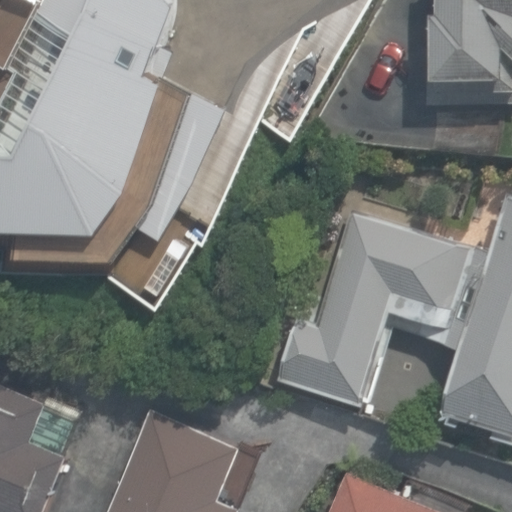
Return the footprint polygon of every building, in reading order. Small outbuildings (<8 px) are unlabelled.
[(179,0),(37,0),(27,23),(64,40),(14,154),(0,153),(0,231),(25,232),(24,260),(116,261),(205,94),(150,65),(183,4),(179,0)] [(511,0),(448,0),(448,86),(511,86),(511,0)] [(511,190),(507,188),(438,410),(511,432),(511,190)] [(476,245),(357,208),(321,323),(295,315),(277,373),(368,401),(396,310),(451,327),(476,245)] [(52,401),(0,378),(0,509),(6,511),(45,511),(70,454),(35,439),(52,401)] [(245,444),(153,405),(106,511),(241,511),(243,508),(222,499),(245,444)] [(456,511),(348,468),(330,511),(456,511)]
